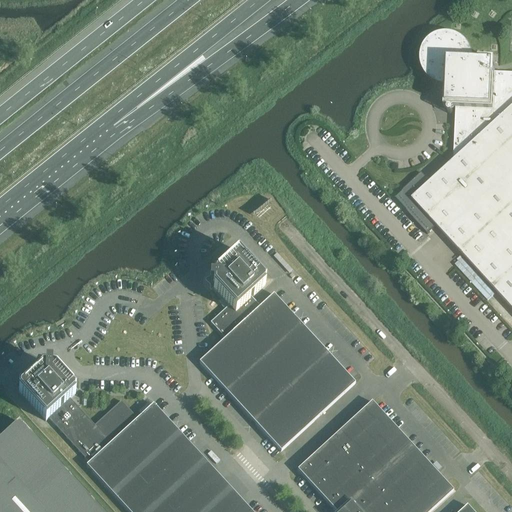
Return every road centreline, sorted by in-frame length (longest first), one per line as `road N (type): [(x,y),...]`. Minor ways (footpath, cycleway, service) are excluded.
road 1 (unclassified): [(493,511),(240,240)]
road 2 (motorway): [(86,138),(157,101),(299,0)]
road 3 (motorway): [(190,0),(0,151)]
road 4 (motorway): [(86,138),(259,0)]
road 5 (motorway): [(145,0),(0,116)]
road 6 (unclassified): [(312,511),(196,387)]
road 7 (unclassified): [(182,283),(151,307),(110,298),(86,336),(66,350)]
road 8 (unclassified): [(174,406),(274,511)]
road 9 (unclassified): [(66,350),(64,363),(75,369),(149,376),(174,406)]
